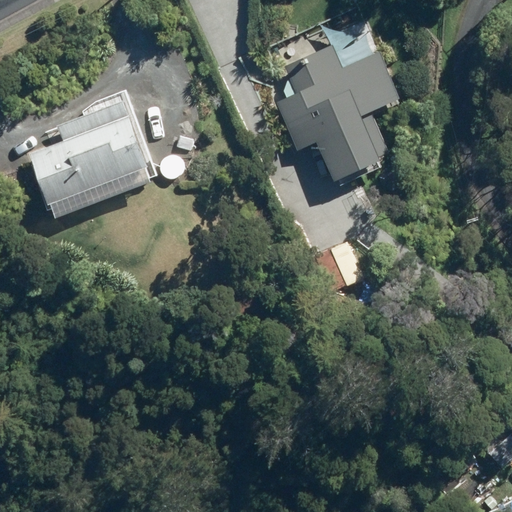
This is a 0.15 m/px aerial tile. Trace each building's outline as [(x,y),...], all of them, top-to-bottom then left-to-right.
[(356,63),(345,40),(296,62),(308,88),(287,98),(312,146),(334,135),(354,177),(409,150),(388,106),(418,91),(391,45),(356,63)] [(41,147),(60,199),(167,159),(148,107),(41,147)] [(335,247),(309,258),(324,294),(350,284),(335,247)] [(501,469),(511,458),(511,437),(494,418),(472,438),(501,469)] [(485,472),(476,460),(466,469),(475,480),(485,472)]
